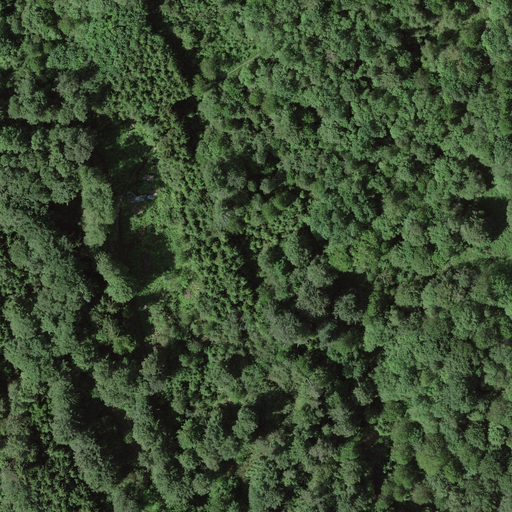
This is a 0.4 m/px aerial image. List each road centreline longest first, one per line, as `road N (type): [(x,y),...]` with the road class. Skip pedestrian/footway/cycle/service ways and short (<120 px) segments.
road 1 (track): [(0,416),(58,312),(114,241),(116,202),(101,156),(81,142)]
road 2 (track): [(114,241),(132,287),(145,376),(185,450),(233,511)]
road 3 (track): [(345,0),(194,93),(81,142)]
road 4 (track): [(194,93),(116,202)]
